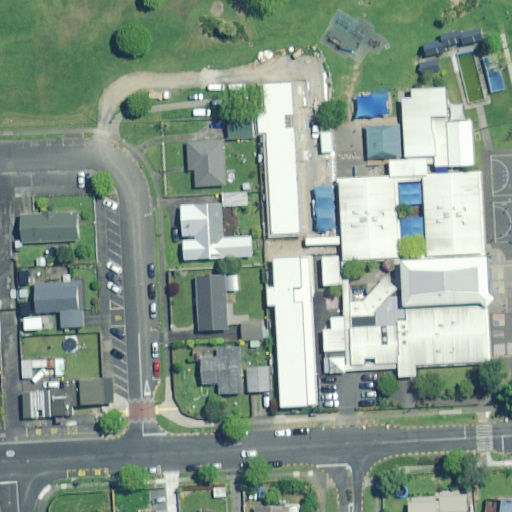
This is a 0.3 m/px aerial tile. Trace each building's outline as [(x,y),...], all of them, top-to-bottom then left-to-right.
[(479,24),(441,34),(445,49),(483,39),(479,24)] [(431,41),(414,45),(417,58),(435,54),(431,41)] [(497,54),(482,58),(491,95),(507,91),(497,54)] [(430,59),(410,64),(413,78),(433,73),(430,59)] [(445,87),(401,89),(403,159),(390,159),(390,176),(427,175),(426,155),(435,154),(435,166),(473,164),(471,122),(446,123),(445,87)] [(297,102),(273,103),(284,394),(309,393),(297,102)] [(252,120),(229,120),(230,140),(252,139),(252,120)] [(368,122),(367,155),(400,156),(400,122),(368,122)] [(226,186),(224,141),(188,143),(189,170),(196,170),(196,187),(226,186)] [(474,175),(415,177),(418,258),(477,255),(474,175)] [(394,180),(339,183),(342,261),(397,259),(394,180)] [(223,239),(222,204),(182,206),(183,236),(194,236),(195,241),(184,241),(185,260),(253,257),(252,237),(223,239)] [(79,241),(78,213),(21,216),(22,244),(79,241)] [(339,253),(321,254),(323,286),(340,285),(339,253)] [(484,259),(396,262),(397,288),(382,277),(363,296),(347,300),(350,364),(396,362),(397,374),(416,374),(415,363),(487,359),(484,259)] [(239,291),(239,276),(197,278),(201,332),(229,330),(227,292),(239,291)] [(83,327),(81,282),(35,284),(37,313),(61,312),(62,328),(83,327)] [(263,341),(262,321),(242,322),(243,341),(263,341)] [(243,394),(242,348),(218,349),(219,359),(201,360),(202,385),(220,384),(220,395),(243,394)] [(270,392),(270,368),(248,368),(249,392),(270,392)] [(106,408),(106,381),(78,381),(78,408),(106,408)] [(467,511),(467,496),(440,497),(440,502),(409,503),(409,511),(467,511)] [(511,511),(511,500),(501,500),(500,511),(511,511)]
